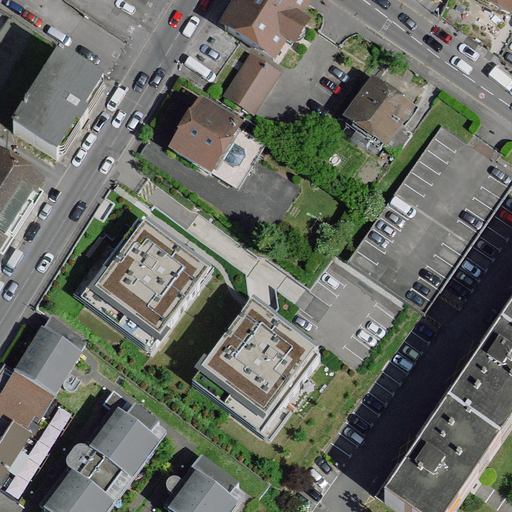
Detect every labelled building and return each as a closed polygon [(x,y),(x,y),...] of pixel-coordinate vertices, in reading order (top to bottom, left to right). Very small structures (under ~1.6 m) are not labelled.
[(313,4),(307,0),(245,0),(226,32),(277,63),(289,44),(299,50),(312,29),(301,23),(313,4)] [(479,0),(505,13),(511,0),(479,0)] [(10,17),(0,32),(0,89),(36,33),(10,17)] [(251,59),(227,97),(253,113),(277,75),(251,59)] [(91,92),(49,66),(10,129),(52,155),(91,92)] [(373,83),(348,119),(385,146),(411,110),(373,83)] [(200,104),(172,150),(210,173),(238,127),(200,104)] [(511,175),(441,128),(348,264),(423,315),(511,185),(511,175)] [(0,244),(35,187),(0,165),(0,244)] [(137,254),(100,231),(72,277),(109,300),(137,254)] [(333,268),(248,390),(302,428),(313,413),(327,423),(343,400),(326,388),(352,352),(355,354),(388,307),(333,268)] [(89,328),(46,297),(36,310),(49,320),(79,342),(89,328)] [(49,320),(16,374),(54,399),(84,346),(79,342),(49,320)] [(167,361),(179,343),(158,329),(146,347),(167,361)] [(511,334),(504,330),(451,409),(502,444),(511,429),(511,334)] [(0,398),(16,374),(4,366),(0,372),(0,443),(12,425),(14,422),(0,413),(0,398)] [(16,374),(0,398),(0,413),(14,422),(26,430),(35,416),(40,420),(54,399),(16,374)] [(122,511),(174,431),(122,399),(52,510),(54,511),(122,511)] [(451,409),(386,504),(396,511),(455,511),(474,485),(502,444),(451,409)] [(0,484),(30,436),(12,425),(0,443),(0,484)] [(183,497),(174,510),(176,511),(246,511),(258,496),(205,458),(179,494),(183,497)]
